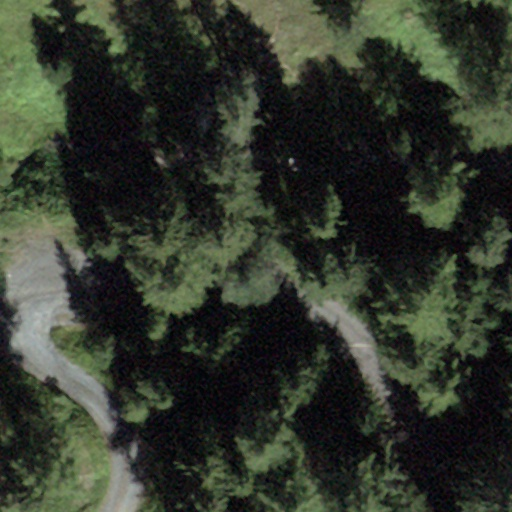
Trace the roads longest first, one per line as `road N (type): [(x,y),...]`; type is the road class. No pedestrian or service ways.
road 1 (track): [(0,291),(237,286),(397,392),(449,511)]
road 2 (track): [(0,305),(102,395),(128,442),(132,483),(117,511)]
